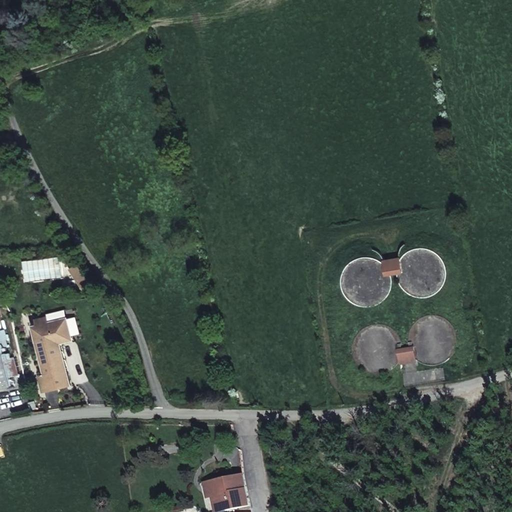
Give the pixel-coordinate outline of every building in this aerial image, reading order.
[(399,262),(399,259),(383,262),(384,264),(381,262),(376,259),(369,257),(364,257),(361,258),(356,260),(353,261),(349,265),(345,269),(343,274),(342,279),(342,281),(342,284),(343,289),(344,292),(345,295),(349,300),(354,304),(359,306),(362,307),(364,307),(369,307),(373,306),(378,305),(380,303),(385,300),(388,295),(390,291),(391,286),(392,284),(391,279),(390,274),(397,274),(397,278),(399,283),(400,286),(405,292),(410,296),(417,298),(424,298),(431,296),(435,294),(438,291),(441,288),(444,283),(445,280),(446,277),(446,272),(445,266),(444,263),(442,260),(439,256),(434,252),(431,250),(427,249),(422,248),(419,248),(414,250),(407,253),(404,256),(401,259),(399,262)] [(73,272),(82,289),(88,286),(79,268),(73,272)] [(385,325),(381,324),(376,324),(372,325),(369,326),(365,328),(363,329),(360,332),(357,335),(355,338),(354,343),(353,348),(353,353),(352,353),(352,354),(354,354),(354,355),(355,358),(356,361),(358,363),(360,365),(362,368),(364,370),(368,372),(372,373),(376,374),(380,374),(384,373),(388,372),(393,370),(396,367),(400,363),(401,363),(402,369),(401,375),(403,387),(445,380),(442,367),(416,372),(414,361),(417,360),(421,362),(425,364),(429,365),(434,365),(437,365),(440,364),(444,362),(447,361),(449,359),(452,356),(454,353),(456,349),(458,344),(458,340),(458,336),(459,336),(459,335),(458,335),(457,332),(456,329),(454,326),(452,323),(449,321),(446,318),(442,316),(438,315),(434,315),(430,315),(426,316),(422,318),(419,320),(415,323),(412,327),(409,333),(409,342),(410,348),(403,349),(402,343),(401,338),(399,335),(396,332),(392,329),(389,326),(385,325)] [(72,337),(68,319),(50,322),(38,325),(33,327),(45,375),(40,376),(43,392),(67,387),(55,341),(72,337)] [(0,335),(0,388),(12,386),(10,378),(3,348),(0,335)] [(71,385),(61,345),(73,341),(72,337),(55,341),(67,387),(71,385)] [(20,375),(15,357),(6,359),(10,378),(20,375)] [(219,511),(250,506),(243,475),(210,483),(213,498),(216,511),(219,511)] [(213,498),(210,483),(204,484),(207,500),(213,498)]
